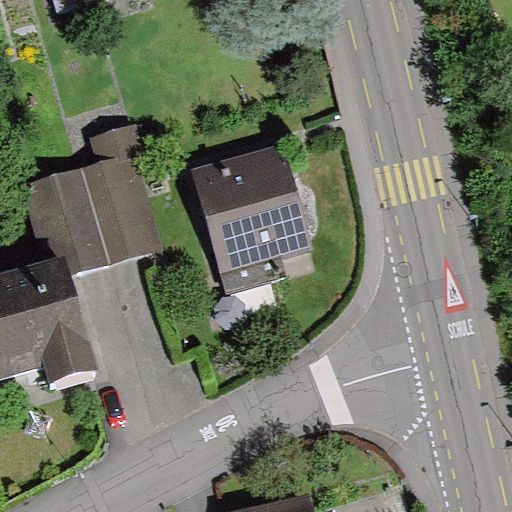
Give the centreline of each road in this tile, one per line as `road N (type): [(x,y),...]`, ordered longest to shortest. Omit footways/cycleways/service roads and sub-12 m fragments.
road 1 (residential): [(82,511),(296,400),(450,353)]
road 2 (secondary): [(450,353),(366,0)]
road 3 (secondary): [(485,511),(450,353)]
